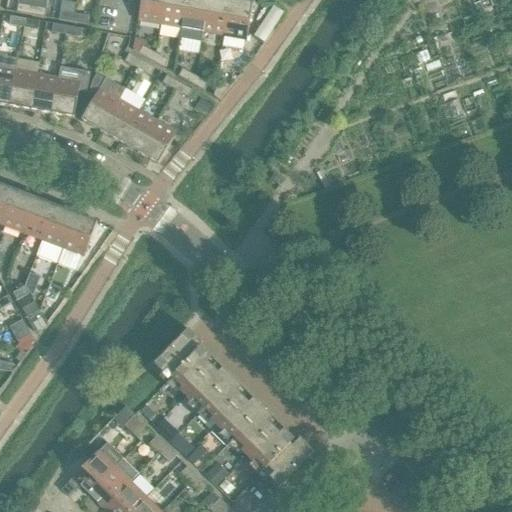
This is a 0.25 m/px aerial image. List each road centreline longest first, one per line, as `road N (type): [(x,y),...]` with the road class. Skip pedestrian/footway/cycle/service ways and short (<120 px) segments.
road 1 (tertiary): [(373,420),(146,204)]
road 2 (residential): [(197,317),(336,459)]
road 3 (tertiary): [(0,141),(81,168),(146,204)]
road 4 (tertiary): [(466,511),(373,420)]
